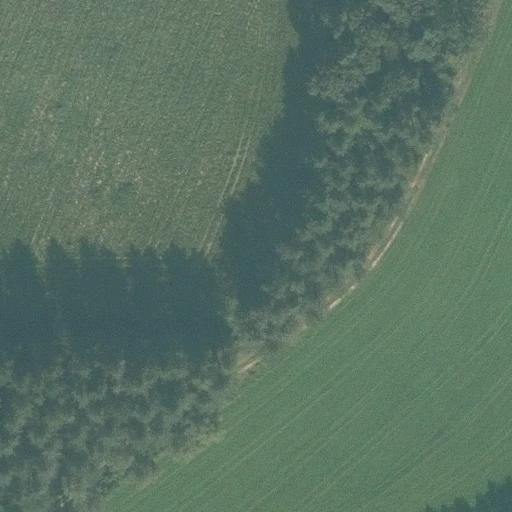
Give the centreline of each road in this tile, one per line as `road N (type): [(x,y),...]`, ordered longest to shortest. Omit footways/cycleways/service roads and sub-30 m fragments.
road 1 (track): [(0,327),(213,324),(264,345),(383,247),(488,0)]
road 2 (track): [(264,345),(43,511)]
